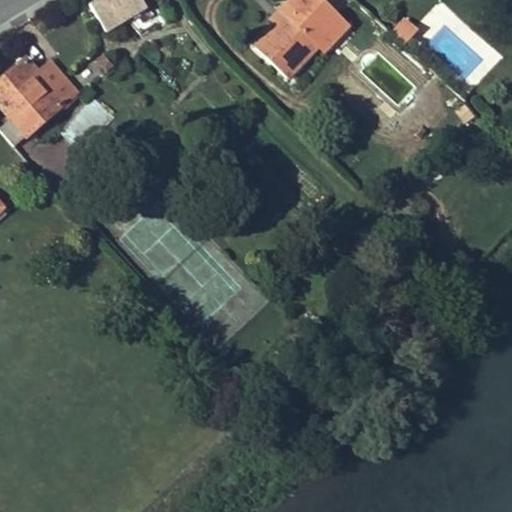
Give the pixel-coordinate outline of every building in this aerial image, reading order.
[(93,0),(86,4),(102,32),(144,8),(139,0),(93,0)] [(288,78),(317,46),(321,42),(316,37),(336,15),(319,0),(283,0),(276,8),(283,14),(275,23),(254,46),(288,78)] [(268,16),(275,23),(283,14),(276,8),(268,16)] [(321,42),(317,46),(322,51),(347,24),(336,15),(316,37),(321,42)] [(403,16),(391,31),(407,43),(419,28),(403,16)] [(103,32),(109,47),(134,37),(127,22),(103,32)] [(60,102),(36,73),(24,60),(0,80),(0,110),(22,137),(62,103),(60,102)] [(49,62),(36,73),(60,102),(74,91),(49,62)] [(113,118),(91,97),(58,132),(80,153),(113,118)]
